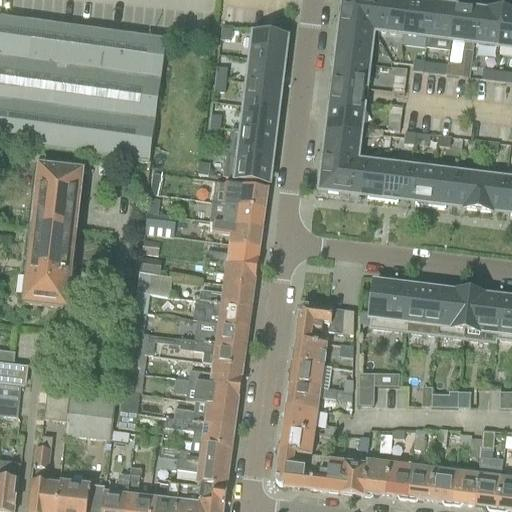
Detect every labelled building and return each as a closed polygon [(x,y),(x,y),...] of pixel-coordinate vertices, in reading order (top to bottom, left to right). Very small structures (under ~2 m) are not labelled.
[(371,0),(342,0),(338,30),(372,34),(379,35),(383,4),(383,1),(371,0)] [(401,37),(406,1),(394,0),(390,0),(390,5),(383,4),(379,35),(401,37)] [(425,40),(429,10),(421,9),(421,3),(406,1),(401,37),(425,40)] [(450,43),(454,7),(439,5),(438,11),(430,10),(431,7),(429,7),(429,10),(425,40),(450,43)] [(454,7),(450,43),(474,46),(478,16),(478,13),(477,13),(476,16),(468,15),(469,9),(454,7)] [(497,49),(501,16),(486,14),(486,17),(478,16),(474,46),(497,49)] [(511,50),(511,17),(501,16),(497,49),(511,50)] [(0,144),(148,164),(165,42),(0,18),(0,144)] [(221,30),(220,42),(230,43),(231,31),(221,30)] [(336,53),(369,57),(372,34),(338,30),(337,45),(336,53)] [(253,37),(249,62),(283,66),(283,65),(284,57),(286,41),(277,40),(277,37),(261,35),(261,38),(253,37)] [(447,68),(445,78),(457,80),(469,81),(472,53),(463,52),(461,70),(458,69),(447,68)] [(334,62),(333,76),(366,80),(369,57),(336,53),(335,54),(334,62)] [(249,62),(246,86),(280,90),(282,75),(282,67),(283,66),(249,62)] [(412,74),(422,75),(423,65),(413,64),(412,68),(412,74)] [(446,68),(435,67),(434,77),(445,78),(446,68)] [(216,70),(215,82),(225,83),(226,71),(216,70)] [(393,79),(405,80),(406,72),(394,71),(393,79)] [(493,84),(494,74),(482,72),(481,82),(493,84)] [(494,74),(493,84),(504,86),(506,75),(494,74)] [(328,112),(328,113),(361,117),(363,107),(365,91),(366,80),(333,76),(332,78),(328,112)] [(392,87),(404,88),(404,86),(405,82),(405,80),(393,79),(392,87)] [(215,82),(213,94),(223,95),(225,83),(215,82)] [(246,86),(243,109),(277,114),(277,113),(278,105),(280,90),(246,86)] [(403,96),(404,88),(392,87),(391,95),(403,96)] [(243,109),(240,133),(274,137),(276,122),(277,114),(243,109)] [(389,118),(400,119),(401,111),(390,110),(389,118)] [(325,136),(359,141),(361,117),(328,113),(326,128),(325,136)] [(211,118),(209,130),(219,131),(220,119),(211,118)] [(400,119),(389,118),(388,126),(399,127),(399,126),(400,121),(400,119)] [(387,134),(398,135),(399,127),(388,126),(387,134)] [(209,130),(208,141),(217,143),(219,131),(209,130)] [(231,132),(228,156),(238,157),(271,161),(272,153),(274,137),(240,133),(231,132)] [(404,141),(403,147),(413,148),(413,146),(413,145),(414,136),(404,135),(404,141)] [(324,145),(322,160),(356,164),(359,141),(325,136),(325,137),(324,145)] [(414,136),(413,145),(428,147),(429,138),(414,136)] [(438,139),(437,149),(449,151),(450,141),(438,139)] [(473,154),(484,155),(486,145),(474,143),(473,154)] [(486,145),(484,155),(496,156),(498,147),(486,145)] [(238,157),(235,182),(268,186),(270,170),(271,162),(271,161),(238,157)] [(356,164),(322,160),(318,193),(348,197),(348,194),(359,196),(363,165),(356,164)] [(410,171),(406,204),(407,201),(415,202),(415,205),(414,208),(429,210),(434,174),(435,167),(410,164),(410,171)] [(199,165),(197,177),(207,178),(209,166),(199,165)] [(382,204),(386,168),(363,165),(359,196),(359,198),(360,199),(361,196),(367,197),(367,202),(382,204)] [(386,168),(382,204),(397,206),(397,200),(406,201),(405,204),(406,204),(410,171),(386,168)] [(39,171),(25,286),(23,306),(64,311),(67,282),(69,282),(70,276),(68,275),(80,176),(39,171)] [(453,210),(458,177),(434,174),(429,210),(444,212),(445,206),(453,207),(453,210)] [(152,177),(149,198),(159,199),(162,178),(152,177)] [(458,177),(453,210),(454,210),(454,207),(462,208),(462,211),(477,213),(481,180),(458,177)] [(481,180),(477,213),(492,215),(493,212),(501,213),(500,216),(501,216),(505,183),(481,180)] [(511,183),(505,183),(501,216),(502,216),(502,213),(510,214),(509,220),(511,219),(511,183)] [(215,184),(212,205),(233,208),(263,212),(266,191),(247,189),(215,184)] [(149,202),(146,218),(156,219),(158,203),(149,202)] [(210,223),(209,225),(261,232),(263,212),(233,208),(212,205),(210,223)] [(143,236),(173,240),(176,222),(156,219),(146,218),(145,218),(143,236)] [(209,225),(208,235),(229,238),(228,248),(258,252),(261,232),(209,225)] [(141,255),(159,258),(161,245),(143,243),(141,255)] [(205,254),(204,264),(255,272),(258,252),(228,248),(226,257),(205,254)] [(141,261),(139,276),(155,278),(158,278),(160,264),(157,264),(153,263),(141,261)] [(204,264),(202,274),(224,277),(222,287),(252,292),(255,272),(204,264)] [(139,276),(136,296),(148,297),(169,300),(171,280),(155,278),(139,276)] [(396,288),(374,286),(370,318),(368,332),(405,336),(405,332),(411,290),(396,288)] [(200,294),(199,304),(250,311),(252,292),(222,287),(221,297),(200,294)] [(405,332),(405,336),(437,340),(437,336),(438,331),(442,294),(411,290),(405,332)] [(437,336),(437,340),(460,343),(463,343),(469,297),(466,297),(463,297),(442,294),(438,331),(437,336)] [(136,296),(133,316),(145,317),(148,297),(136,296)] [(469,297),(463,343),(488,347),(492,347),(495,347),(495,343),(500,301),(469,297)] [(511,302),(500,301),(495,343),(496,343),(511,344),(511,302)] [(199,304),(196,324),(217,327),(222,328),(247,331),(250,311),(199,304)] [(298,312),(294,344),(326,348),(326,346),(309,343),(311,331),(321,332),(321,326),(328,327),(327,336),(340,337),(342,315),(302,309),(298,312)] [(342,315),(340,337),(352,339),(353,316),(342,315)] [(133,316),(130,336),(142,338),(145,317),(133,316)] [(196,324),(193,344),(244,351),(247,331),(222,328),(217,327),(196,324)] [(130,336),(127,355),(145,358),(148,339),(142,338),(130,336)] [(180,343),(179,353),(203,356),(202,366),(211,367),(241,371),(244,351),(193,344),(193,345),(180,343)] [(294,344),(291,365),(323,369),(326,348),(294,344)] [(341,349),(341,361),(352,362),(352,351),(341,349)] [(127,355),(124,375),(142,377),(145,358),(127,355)] [(331,370),(323,369),(291,365),(288,387),(303,390),(320,392),(327,393),(331,370)] [(0,386),(6,388),(10,388),(12,369),(0,367),(0,386)] [(189,373),(187,384),(239,391),(241,371),(211,367),(210,376),(189,373)] [(124,375),(122,387),(135,389),(137,377),(124,375)] [(359,378),(358,409),(372,409),(372,378),(359,378)] [(343,395),(351,396),(351,384),(344,383),(343,395)] [(187,384),(184,404),(195,405),(236,411),(239,391),(187,384)] [(288,387),(285,409),(317,414),(319,401),(351,405),(351,396),(343,395),(327,393),(320,392),(303,390),(288,387)] [(20,390),(10,388),(6,388),(2,420),(17,421),(20,390)] [(431,397),(431,391),(421,391),(420,411),(430,411),(431,397)] [(499,412),(511,412),(511,392),(499,392),(499,412)] [(67,425),(70,398),(70,396),(47,393),(44,422),(67,425)] [(121,395),(119,415),(136,417),(139,397),(121,395)] [(448,397),(448,411),(457,412),(457,396),(457,395),(448,395),(448,397)] [(457,412),(469,412),(469,396),(457,396),(457,412)] [(430,411),(448,411),(448,397),(431,397),(430,411)] [(65,440),(110,445),(112,436),(116,404),(70,398),(67,425),(65,440)] [(174,412),(173,422),(233,431),(236,411),(195,405),(194,415),(174,412)] [(285,409),(282,431),(314,435),(317,414),(285,409)] [(119,415),(116,430),(134,433),(136,417),(119,415)] [(167,421),(165,431),(193,435),(192,445),(200,446),(230,451),(233,431),(173,422),(167,421)] [(323,428),(322,437),(332,438),(333,429),(323,428)] [(282,431),(279,454),(294,456),(294,454),(311,457),(314,435),(282,431)] [(391,440),(390,442),(392,442),(394,442),(403,443),(403,434),(396,433),(395,433),(392,434),(391,435),(391,440)] [(438,434),(436,449),(445,451),(447,435),(439,434),(438,434)] [(480,443),(480,450),(492,451),(493,435),(481,434),(480,443)] [(112,436),(110,445),(127,448),(129,438),(112,436)] [(332,438),(322,437),(321,444),(332,445),(332,438)] [(460,438),(459,448),(469,449),(470,439),(460,438)] [(27,511),(55,511),(59,487),(45,486),(47,473),(48,473),(52,441),(42,439),(41,451),(35,450),(27,511)] [(380,439),(379,455),(389,456),(390,442),(391,440),(380,439)] [(511,440),(505,440),(503,455),(511,455),(511,440)] [(360,442),(358,454),(366,455),(368,442),(360,442)] [(414,444),(413,453),(423,454),(424,445),(414,444)] [(160,451),(159,461),(227,470),(230,451),(200,446),(199,456),(160,451)] [(279,454),(275,484),(278,488),(308,492),(309,482),(310,477),(311,471),(304,470),(302,470),(292,469),(294,456),(279,454)] [(309,482),(308,492),(319,493),(339,496),(343,464),(329,462),(329,461),(312,459),(311,471),(310,477),(309,482)] [(487,511),(496,511),(500,480),(502,463),(480,460),(478,477),(474,509),(486,510),(487,511)] [(197,476),(195,486),(225,491),(227,470),(159,461),(158,470),(197,476)] [(372,496),(384,498),(388,466),(366,463),(366,467),(365,467),(361,499),(369,500),(372,497),(372,496)] [(13,511),(17,484),(18,484),(20,467),(0,464),(0,511),(13,511)] [(339,496),(361,499),(365,467),(343,464),(339,496)] [(399,502),(406,503),(410,469),(388,466),(384,498),(396,499),(399,502)] [(417,502),(429,503),(433,471),(410,469),(406,503),(413,504),(417,502)] [(444,508),(451,509),(455,474),(433,471),(429,503),(441,505),(444,508)] [(462,507),(474,509),(478,477),(455,474),(451,509),(458,510),(462,507)] [(100,511),(124,511),(129,479),(118,477),(116,497),(103,496),(104,490),(100,511)] [(129,479),(124,511),(151,511),(153,501),(136,500),(139,480),(129,479)] [(511,511),(511,481),(500,480),(496,511),(511,511)] [(55,511),(100,511),(104,490),(90,489),(90,488),(59,484),(59,487),(55,511)] [(178,488),(175,511),(197,511),(201,487),(195,486),(195,490),(178,488)] [(151,511),(175,511),(178,488),(168,487),(166,503),(153,501),(151,511)] [(201,487),(197,511),(221,511),(224,494),(225,491),(201,487)]
